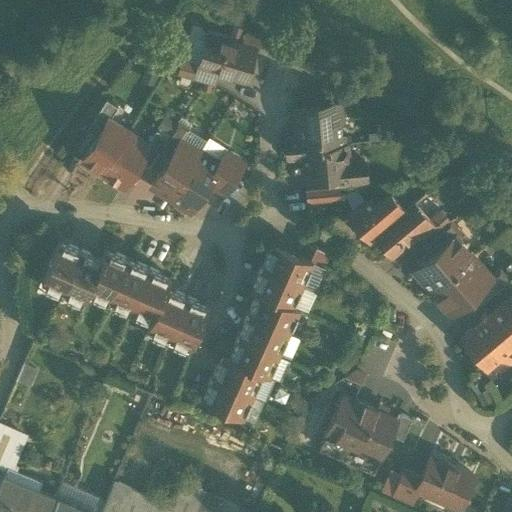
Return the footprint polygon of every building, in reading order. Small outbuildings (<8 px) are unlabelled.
[(217,71),(244,80),(253,49),(207,35),(198,65),(198,66),(217,71)] [(203,81),(213,84),(217,71),(198,66),(198,65),(183,60),(179,74),(189,77),(203,81)] [(292,92),(293,104),(325,101),(324,89),(292,92)] [(86,129),(96,136),(107,119),(108,119),(117,106),(105,99),(86,129)] [(284,137),(285,149),(342,144),(340,125),(338,100),(325,101),(293,104),(293,106),(297,106),(297,113),(294,117),(295,123),(299,126),(299,136),(284,137)] [(81,161),(101,173),(128,131),(108,119),(107,119),(96,136),(81,161)] [(177,121),(167,137),(155,130),(147,143),(148,144),(137,161),(147,167),(157,152),(167,158),(179,140),(180,141),(188,128),(177,121)] [(147,143),(128,131),(101,173),(121,186),(137,161),(148,144),(147,143)] [(150,186),(170,198),(198,152),(180,141),(179,140),(167,158),(150,186)] [(345,144),(342,144),(285,149),(286,156),(289,159),(302,158),(303,174),(307,177),(330,175),(365,172),(364,160),(359,156),(346,157),(345,144)] [(200,150),(198,152),(170,198),(189,210),(202,190),(206,183),(219,163),(218,162),(200,150)] [(213,187),(223,194),(243,163),(225,152),(218,162),(219,163),(206,183),(213,187)] [(330,175),(331,187),(338,186),(366,184),(365,172),(330,175)] [(206,183),(202,190),(209,194),(213,187),(206,183)] [(339,200),(338,186),(331,187),(305,190),(306,203),(339,200)] [(369,240),(373,237),(404,210),(390,193),(376,205),(370,197),(346,218),(354,228),(357,226),(369,240)] [(414,202),(404,210),(373,237),(375,239),(374,245),(380,245),(390,256),(415,235),(431,221),(430,220),(414,202)] [(415,235),(422,244),(450,221),(441,211),(430,220),(431,221),(415,235)] [(460,233),(450,221),(422,244),(431,255),(455,235),(456,236),(460,233)] [(413,271),(431,292),(473,256),(456,236),(455,235),(431,255),(413,271)] [(40,280),(62,290),(80,250),(68,244),(58,240),(56,243),(40,280)] [(312,260),(330,268),(335,258),(317,246),(303,240),(297,253),(312,259),(312,260)] [(268,250),(262,265),(302,282),(312,260),(312,259),(297,253),(275,243),(272,242),(268,250)] [(89,290),(109,298),(127,258),(114,253),(105,249),(103,252),(100,259),(89,290)] [(84,300),(89,290),(100,259),(92,255),(80,250),(62,290),(84,300)] [(491,276),(473,256),(431,292),(449,314),(473,293),(492,277),(491,276)] [(109,298),(130,308),(148,267),(136,262),(127,258),(109,298)] [(255,288),(258,290),(292,305),(302,282),(262,265),(255,279),(252,287),(255,288)] [(130,308),(152,317),(165,287),(168,281),(170,277),(160,273),(148,267),(130,308)] [(473,293),(482,304),(510,280),(499,268),(491,276),(492,277),(473,293)] [(146,327),(168,337),(186,296),(174,291),(165,287),(152,317),(151,317),(146,327)] [(255,298),(248,312),(289,330),(299,307),(292,305),(258,290),(255,298)] [(461,339),(486,369),(499,357),(509,361),(510,362),(511,359),(511,294),(509,298),(461,339)] [(198,302),(186,296),(168,337),(190,346),(206,309),(208,306),(198,302)] [(242,327),(239,335),(279,352),(289,330),(248,312),(242,327)] [(232,349),(229,357),(262,372),(269,375),(279,352),(239,335),(232,349)] [(218,362),(212,376),(252,394),(262,372),(229,357),(225,356),(222,354),(218,362)] [(242,417),(252,394),(212,376),(206,391),(202,399),(205,401),(242,417)] [(318,448),(373,473),(390,435),(397,418),(396,418),(342,394),(334,413),(326,416),(329,423),(318,448)] [(390,435),(402,441),(412,419),(398,413),(396,418),(397,418),(390,435)] [(0,439),(15,446),(21,432),(0,422),(0,439)] [(0,468),(4,470),(5,470),(6,466),(15,446),(0,439),(0,468)] [(417,490),(458,508),(459,504),(463,506),(468,501),(468,494),(465,492),(472,475),(430,457),(421,478),(416,490),(417,490)] [(4,470),(2,474),(37,490),(40,481),(6,466),(5,470),(4,470)] [(379,491),(391,496),(401,474),(390,469),(379,491)] [(391,496),(410,504),(417,490),(416,490),(421,478),(402,470),(401,474),(391,496)] [(47,511),(54,497),(37,490),(2,474),(0,479),(0,511),(47,511)] [(165,511),(169,504),(113,479),(104,500),(99,511),(165,511)] [(181,479),(169,504),(190,511),(191,511),(202,489),(181,479)] [(99,511),(104,500),(60,482),(54,497),(88,511),(99,511)] [(191,511),(215,511),(222,498),(202,489),(191,511)] [(88,511),(54,497),(47,511),(88,511)]
